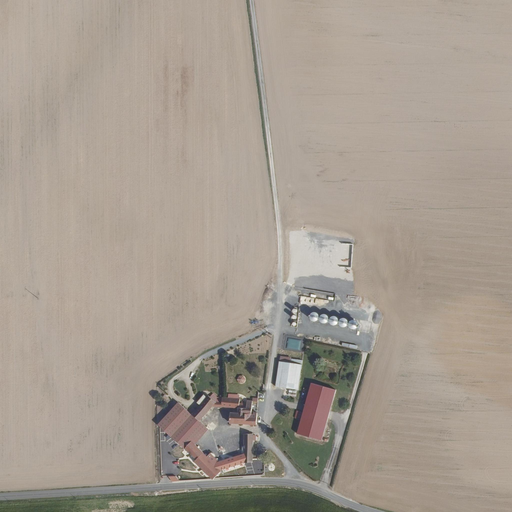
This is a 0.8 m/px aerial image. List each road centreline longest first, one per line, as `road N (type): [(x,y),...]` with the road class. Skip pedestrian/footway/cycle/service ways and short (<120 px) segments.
road 1 (tertiary): [(368,511),(285,482),(0,496)]
road 2 (unknown): [(277,328),(303,332),(313,308),(373,324),(327,494)]
